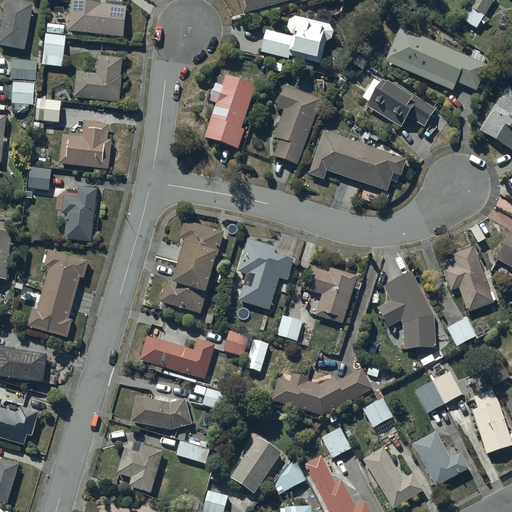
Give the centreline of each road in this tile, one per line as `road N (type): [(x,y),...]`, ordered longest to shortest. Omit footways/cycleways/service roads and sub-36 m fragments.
road 1 (residential): [(56,511),(152,184)]
road 2 (residential): [(152,184),(364,230),(411,224),(455,187)]
road 3 (residential): [(152,184),(167,81),(189,29)]
